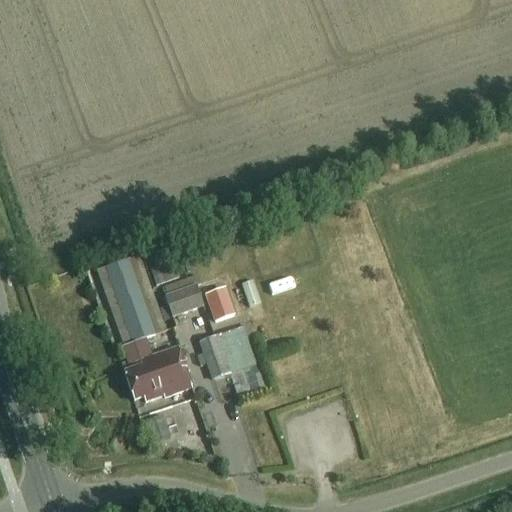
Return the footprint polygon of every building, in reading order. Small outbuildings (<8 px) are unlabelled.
[(146,249),(154,271),(150,272),(156,288),(180,280),(174,264),(177,263),(169,241),(146,249)] [(123,348),(132,372),(123,376),(133,405),(143,402),(144,406),(163,399),(164,402),(191,392),(177,353),(153,361),(146,340),(166,333),(139,258),(96,273),(123,348)] [(253,283),(242,287),(249,310),(261,306),(253,283)] [(196,287),(165,299),(173,321),(204,310),(196,287)] [(227,298),(207,305),(214,325),(234,318),(227,298)] [(240,332),(198,346),(212,384),(253,369),(240,332)] [(147,423),(154,446),(171,441),(163,418),(147,423)] [(343,471),(356,469),(353,448),(339,450),(343,471)]
